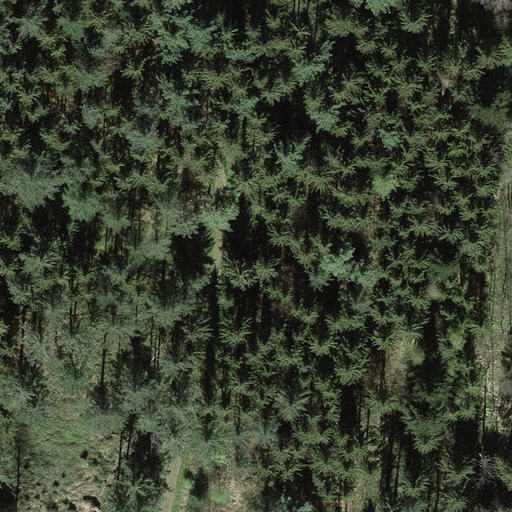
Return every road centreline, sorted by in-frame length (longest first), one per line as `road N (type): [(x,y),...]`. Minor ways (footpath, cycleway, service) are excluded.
road 1 (track): [(353,511),(394,387),(435,187),(422,106),(389,0)]
road 2 (track): [(164,511),(204,305),(209,103),(192,0)]
